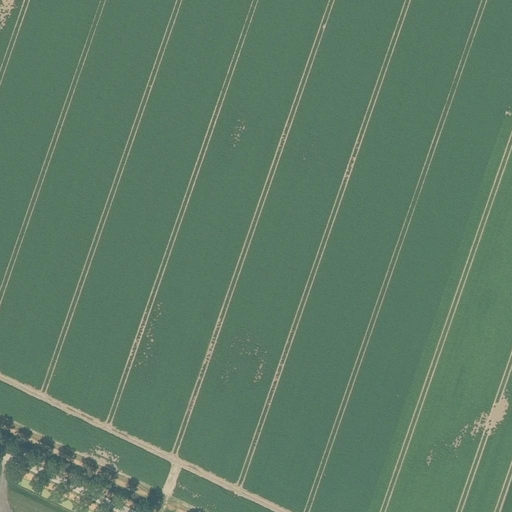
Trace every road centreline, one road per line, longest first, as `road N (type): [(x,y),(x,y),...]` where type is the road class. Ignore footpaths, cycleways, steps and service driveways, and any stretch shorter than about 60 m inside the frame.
road 1 (track): [(0,420),(189,511)]
road 2 (unclassified): [(124,511),(0,452)]
